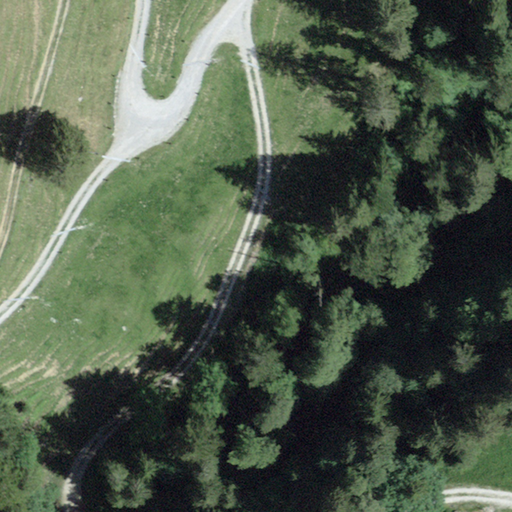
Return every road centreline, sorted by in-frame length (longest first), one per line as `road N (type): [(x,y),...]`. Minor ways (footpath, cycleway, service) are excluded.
road 1 (track): [(240,0),(263,186),(212,324),(168,385),(87,454),(75,482),(77,511)]
road 2 (track): [(0,247),(64,0)]
road 3 (track): [(147,112),(0,315)]
road 4 (track): [(240,0),(182,98),(147,112)]
road 5 (track): [(392,511),(450,497),(511,499)]
